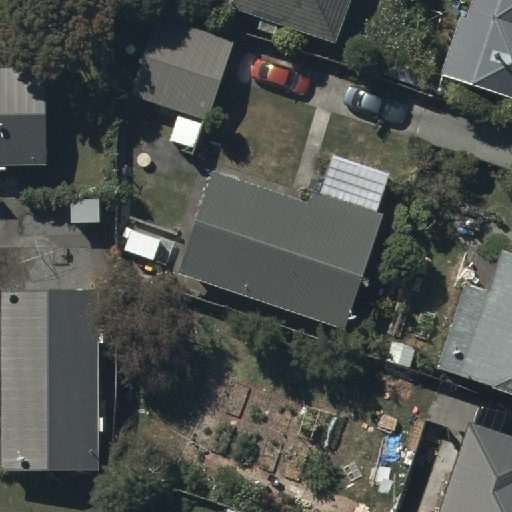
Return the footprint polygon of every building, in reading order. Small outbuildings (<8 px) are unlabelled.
[(279,35),(331,52),(348,0),(184,0),(183,3),(260,28),(257,38),(276,44),(279,35)] [(511,0),(477,0),(466,30),(461,28),(439,86),(511,112),(511,0)] [(237,47),(158,19),(128,103),(176,121),(167,147),(192,157),(202,128),(207,130),(237,47)] [(0,170),(49,170),(47,76),(0,76),(0,170)] [(214,181),(179,287),(346,342),(385,225),(375,221),(388,183),(331,164),(318,202),(311,200),(307,212),(214,181)] [(435,378),(511,405),(511,264),(501,260),(486,300),(466,293),(435,378)] [(98,299),(4,301),(6,393),(100,392),(98,299)] [(100,392),(6,393),(7,481),(101,480),(100,392)] [(440,511),(511,511),(511,448),(467,433),(440,511)] [(295,479),(284,511),(338,511),(344,493),(295,479)]
